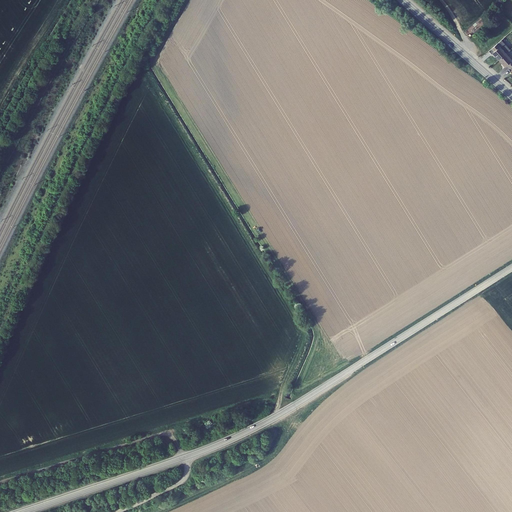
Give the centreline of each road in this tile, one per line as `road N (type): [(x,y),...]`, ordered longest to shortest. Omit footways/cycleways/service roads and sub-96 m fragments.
road 1 (tertiary): [(511,267),(250,429),(19,511)]
road 2 (track): [(116,511),(181,483),(186,456),(168,433),(0,483)]
road 3 (tertiary): [(403,0),(511,96)]
